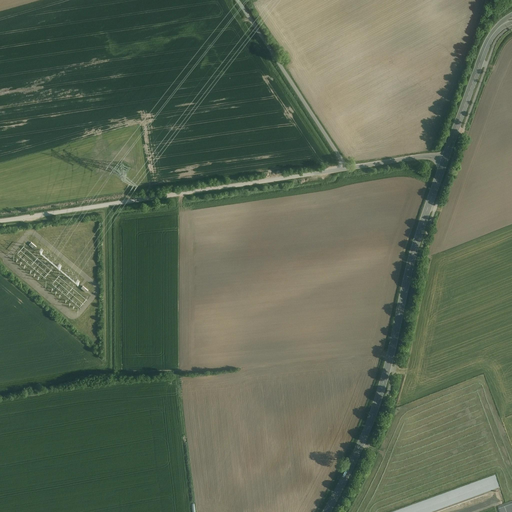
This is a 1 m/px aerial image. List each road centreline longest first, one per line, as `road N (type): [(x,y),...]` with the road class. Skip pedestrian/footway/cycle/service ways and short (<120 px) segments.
road 1 (tertiary): [(444,161),(413,251),(384,379),(326,511)]
road 2 (unclassified): [(0,220),(344,168)]
road 3 (unclassified): [(344,168),(234,0)]
road 4 (tertiary): [(511,20),(487,42),(444,161)]
